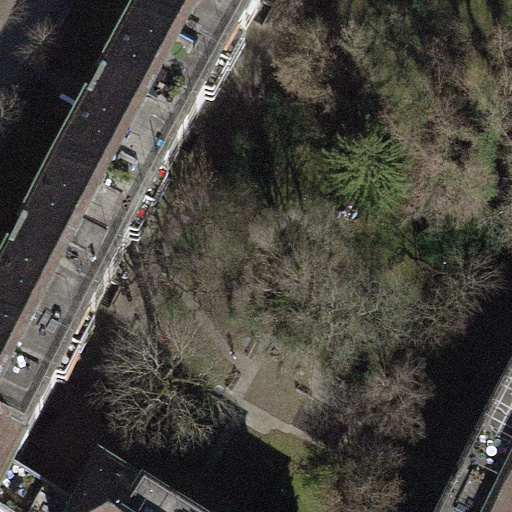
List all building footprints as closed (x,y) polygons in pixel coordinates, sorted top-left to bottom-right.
[(222,75),(264,0),(148,0),(134,26),(222,75)] [(146,215),(222,75),(134,26),(94,100),(55,174),(101,199),(105,192),(146,215)] [(16,249),(0,279),(0,335),(25,348),(31,336),(73,357),(146,215),(105,192),(101,199),(55,174),(16,249)] [(0,500),(15,471),(73,357),(31,336),(25,348),(0,335),(0,500)] [(511,391),(479,455),(511,471),(511,391)] [(511,511),(511,471),(479,455),(450,511),(511,511)] [(164,511),(100,472),(79,511),(15,471),(0,500),(0,511),(164,511)]
